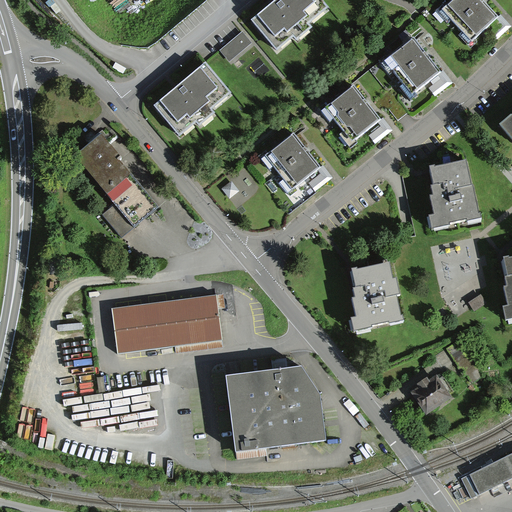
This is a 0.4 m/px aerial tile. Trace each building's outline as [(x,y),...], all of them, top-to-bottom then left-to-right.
[(319,0),(271,0),(248,19),(273,49),(324,6),(319,0)] [(497,19),(479,0),(452,0),(440,12),(470,44),(497,19)] [(239,32),(218,50),(227,60),(248,43),(239,32)] [(437,73),(409,38),(380,61),(407,96),(437,73)] [(205,62),(154,107),(180,138),(232,93),(205,62)] [(377,120),(349,85),(320,108),(348,143),(377,120)] [(511,113),(499,125),(511,140),(511,113)] [(315,168),(287,134),(258,157),(286,191),(315,168)] [(136,229),(159,211),(118,162),(121,159),(102,135),(76,157),(115,204),(135,228),(136,229)] [(478,222),(464,161),(425,169),(427,175),(432,198),(427,199),(431,216),(427,217),(431,232),(449,228),(448,224),(465,220),(466,225),(478,222)] [(229,197),(238,192),(233,182),(224,187),(229,197)] [(122,238),(135,228),(115,204),(102,214),(122,238)] [(511,256),(500,259),(501,264),(506,288),(502,289),(506,306),(502,307),(505,322),(511,320),(511,256)] [(392,281),(388,262),(350,271),(354,290),(356,299),(352,300),(356,318),(352,319),(355,333),(373,329),(372,326),(390,322),(391,326),(402,324),(396,298),(400,298),(396,280),(392,281)] [(216,295),(115,309),(121,354),(222,339),(219,317),(216,295)] [(466,303),(472,311),(483,302),(478,295),(466,303)] [(461,340),(447,349),(466,379),(469,377),(474,384),(485,376),(461,340)] [(302,365),(224,376),(235,453),(326,440),(319,394),(302,365)] [(413,393),(427,414),(451,398),(437,376),(413,393)] [(511,453),(462,479),(471,499),(511,478),(511,453)]
